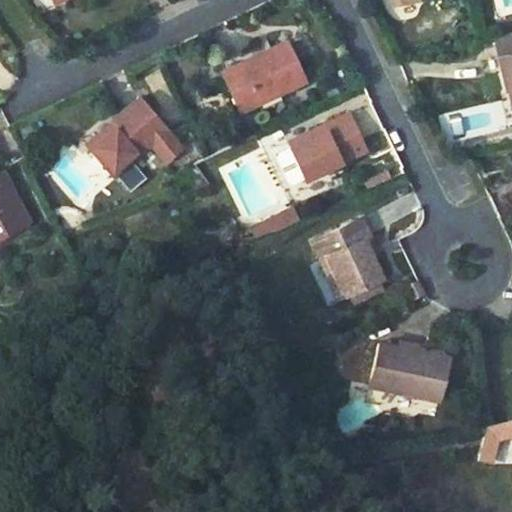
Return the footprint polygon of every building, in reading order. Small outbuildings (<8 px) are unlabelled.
[(293,30),(255,47),(258,53),(232,65),(224,68),(240,104),(311,71),(293,30)] [(511,31),(492,36),(503,84),(511,81),(511,31)] [(254,42),(227,56),(232,65),(258,53),(255,47),(254,42)] [(511,81),(503,84),(510,113),(511,113),(511,81)] [(181,144),(169,122),(141,90),(115,114),(121,121),(91,147),(112,172),(155,135),(164,153),(181,144)] [(305,174),(366,143),(346,104),(309,124),(313,131),(290,142),(273,150),(288,181),(305,174)] [(115,114),(85,140),(91,147),(121,121),(115,114)] [(384,164),(361,175),(365,182),(388,172),(384,164)] [(0,236),(33,219),(8,168),(0,171),(0,236)] [(321,252),(329,248),(348,284),(352,282),(380,268),(384,266),(372,245),(365,231),(374,226),(364,207),(312,232),(321,252)] [(374,226),(365,231),(372,245),(381,241),(374,226)] [(329,248),(321,252),(341,288),(348,284),(329,248)] [(380,268),(352,282),(358,294),(386,280),(380,268)] [(427,290),(420,278),(409,283),(417,295),(427,290)] [(427,346),(391,331),(373,370),(435,397),(449,365),(424,354),(427,346)] [(427,346),(424,354),(449,365),(452,357),(427,346)] [(505,421),(474,427),(477,438),(487,436),(503,433),(506,429),(505,421)] [(487,436),(477,438),(480,457),(491,455),(487,436)]
